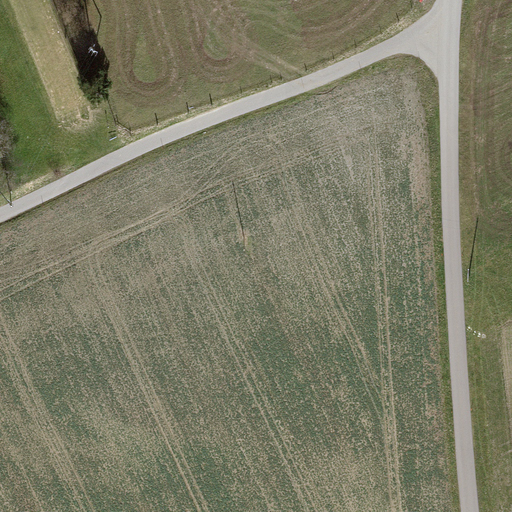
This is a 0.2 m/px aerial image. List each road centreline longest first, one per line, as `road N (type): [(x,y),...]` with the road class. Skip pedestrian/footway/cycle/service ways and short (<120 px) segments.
road 1 (unclassified): [(453,0),(453,274),(474,511)]
road 2 (track): [(450,38),(397,46),(0,213)]
